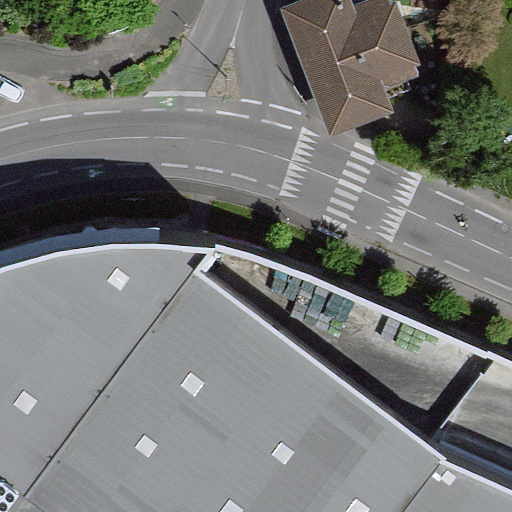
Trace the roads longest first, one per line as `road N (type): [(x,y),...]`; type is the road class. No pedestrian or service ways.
road 1 (tertiary): [(274,155),(511,258)]
road 2 (tertiary): [(240,0),(156,135)]
road 3 (tertiary): [(0,158),(80,139),(156,135)]
road 4 (tertiary): [(274,155),(251,0)]
road 5 (tertiary): [(156,135),(274,155)]
